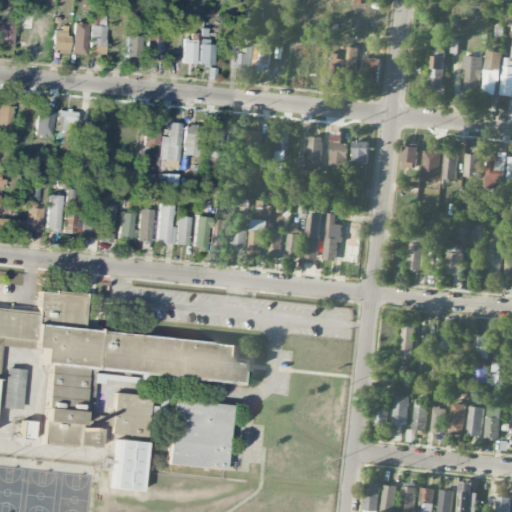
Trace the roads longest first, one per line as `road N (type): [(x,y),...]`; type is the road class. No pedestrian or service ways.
road 1 (residential): [(405,0),(348,511)]
road 2 (residential): [(511,128),(0,73)]
road 3 (residential): [(511,308),(0,256)]
road 4 (residential): [(355,451),(511,468)]
